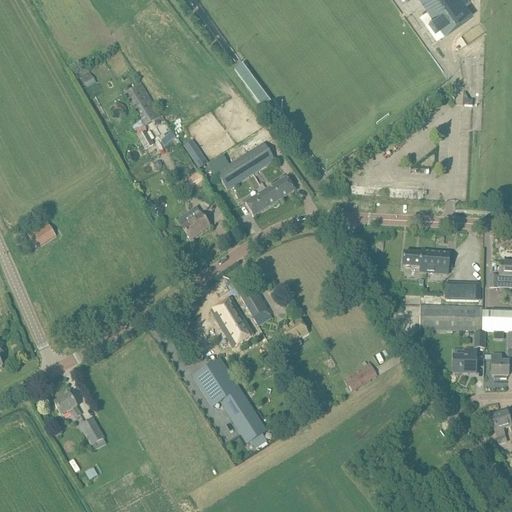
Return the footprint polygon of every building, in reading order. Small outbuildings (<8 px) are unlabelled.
[(420,0),(433,17),(429,20),(435,29),(439,26),(445,34),(473,15),(466,5),(470,2),(468,0),(420,0)] [(232,70),(262,109),(270,103),(240,64),(232,70)] [(96,84),(89,73),(80,79),(87,89),(96,84)] [(141,85),(123,95),(144,128),(161,117),(141,85)] [(154,146),(146,133),(138,138),(144,151),(154,146)] [(171,133),(161,142),(164,148),(175,139),(171,133)] [(189,143),(183,147),(199,170),(204,166),(189,143)] [(275,162),(265,145),(218,175),(228,192),(243,182),(252,176),(275,162)] [(154,165),(154,168),(156,170),(159,171),(162,168),(162,165),(160,163),(156,162),(154,165)] [(204,183),(198,172),(182,182),(189,192),(204,183)] [(285,179),(283,177),(270,185),(271,188),(262,193),(253,199),(245,204),(254,217),(294,192),(285,179)] [(210,228),(201,215),(181,229),(190,242),(210,228)] [(46,225),(29,236),(36,247),(53,236),(46,225)] [(404,254),(402,276),(420,277),(419,281),(419,285),(430,286),(431,274),(447,275),(448,270),(451,270),(452,256),(422,253),(421,256),(404,254)] [(511,265),(500,265),(500,267),(498,267),(498,273),(500,273),(499,277),(490,277),(489,289),(497,290),(497,289),(511,289),(511,265)] [(481,287),(449,285),(448,301),(439,301),(438,331),(479,332),(481,287)] [(271,319),(254,290),(240,298),(257,327),(271,319)] [(230,299),(211,312),(232,349),(253,336),(230,299)] [(511,313),(482,312),(481,332),(493,333),(503,333),(511,333),(511,313)] [(187,336),(198,328),(186,313),(175,322),(187,336)] [(298,340),(307,334),(299,321),(279,332),(287,346),(284,348),(288,355),(302,347),(298,340)] [(493,333),(493,341),(503,341),(503,333),(493,333)] [(484,335),(475,334),(474,349),(484,349),(484,335)] [(462,373),(475,373),(475,375),(476,375),(476,351),(465,351),(465,358),(453,358),(453,375),(462,375),(462,373)] [(500,357),(492,357),(491,378),(500,378),(500,380),(506,380),(506,378),(507,378),(508,364),(500,364),(500,357)] [(261,436),(266,433),(229,376),(223,380),(213,365),(193,378),(212,409),(220,404),(247,445),(251,442),(255,449),(266,443),(261,436)] [(377,377),(370,365),(343,381),(350,393),(377,377)] [(74,419),(81,415),(70,396),(54,405),(61,417),(70,412),(74,419)] [(499,413),(488,417),(490,426),(493,425),(499,446),(506,443),(503,431),(511,428),(507,414),(500,416),(499,413)] [(104,439),(94,421),(82,428),(92,446),(104,439)]
